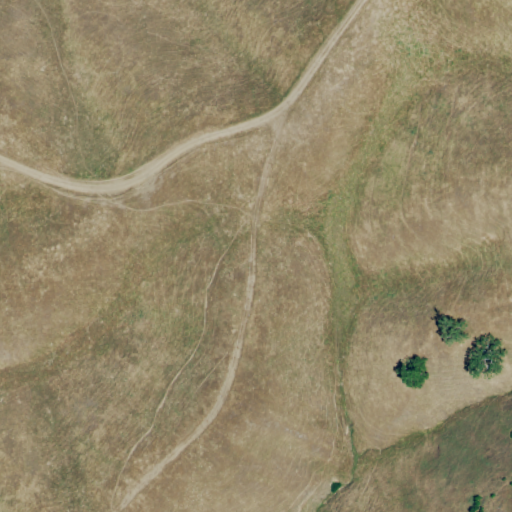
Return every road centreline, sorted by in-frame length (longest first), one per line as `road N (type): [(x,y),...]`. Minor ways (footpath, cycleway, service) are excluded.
road 1 (residential): [(117,511),(202,424),(223,389),(256,186),(283,106)]
road 2 (residential): [(0,159),(79,184),(145,178),(217,132),(283,106),(362,0)]
